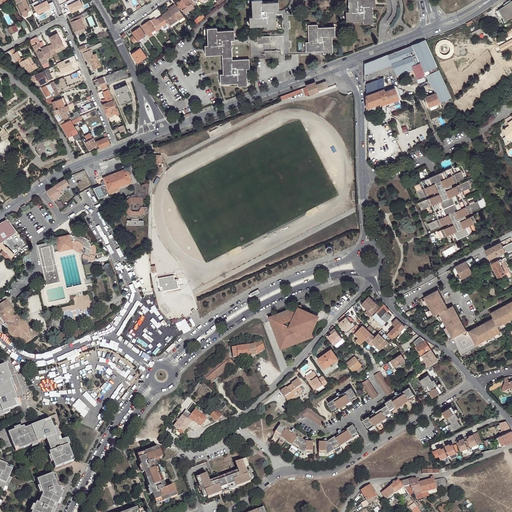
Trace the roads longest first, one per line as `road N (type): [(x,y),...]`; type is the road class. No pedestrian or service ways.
road 1 (unclassified): [(231,511),(270,477),(346,463),(473,380)]
road 2 (tertiary): [(356,255),(256,296),(164,364)]
road 3 (residential): [(105,335),(133,298),(127,277),(90,206),(61,219),(38,188)]
road 4 (tertiary): [(173,371),(260,305),(364,271)]
road 5 (residential): [(2,49),(51,24),(67,26),(116,149)]
road 6 (unclassified): [(245,412),(369,283),(369,272)]
road 7 (residential): [(511,445),(448,472),(359,486),(344,511)]
road 8 (residential): [(361,176),(398,171),(461,143),(511,107)]
road 9 (tertiary): [(150,378),(111,429),(70,511)]
road 10 (tertiary): [(81,511),(120,436),(157,387)]
road 11 (residential): [(387,300),(511,233)]
road 12 (secondary): [(169,129),(292,83)]
